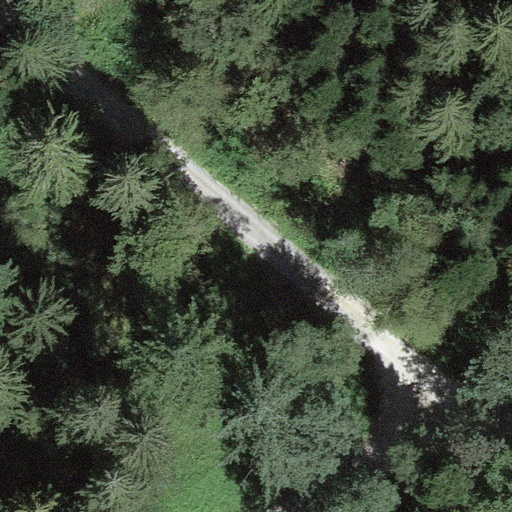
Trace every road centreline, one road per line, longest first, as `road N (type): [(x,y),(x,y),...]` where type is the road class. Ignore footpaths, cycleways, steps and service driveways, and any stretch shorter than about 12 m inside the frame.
road 1 (track): [(497,435),(7,0)]
road 2 (track): [(271,511),(434,379)]
